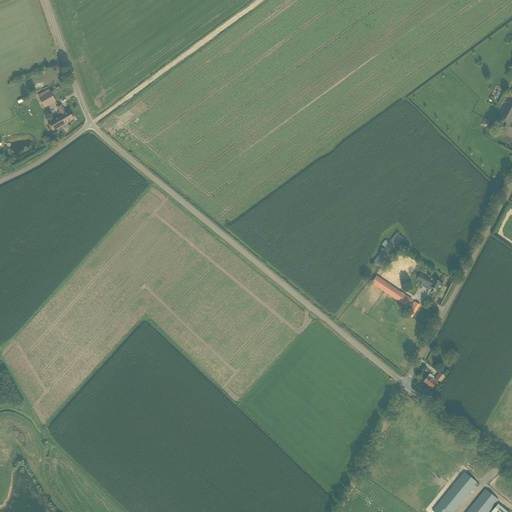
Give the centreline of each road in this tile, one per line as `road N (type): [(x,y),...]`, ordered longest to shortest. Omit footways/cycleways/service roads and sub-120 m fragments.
road 1 (unclassified): [(408,384),(91,124)]
road 2 (unclassified): [(408,384),(511,186)]
road 3 (track): [(262,0),(91,124)]
road 4 (unclassified): [(339,511),(408,384)]
road 5 (unclassified): [(511,472),(408,384)]
road 6 (unclassified): [(91,124),(44,0)]
